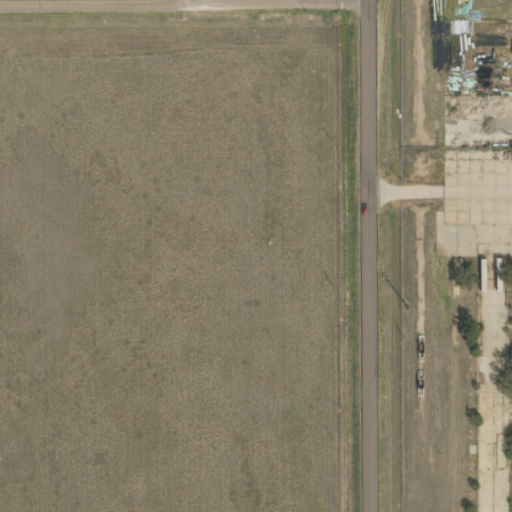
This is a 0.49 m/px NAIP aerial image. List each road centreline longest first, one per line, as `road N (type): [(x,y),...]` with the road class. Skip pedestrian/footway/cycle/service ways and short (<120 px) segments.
road 1 (residential): [(367,511),(364,0)]
road 2 (residential): [(365,1),(0,6)]
